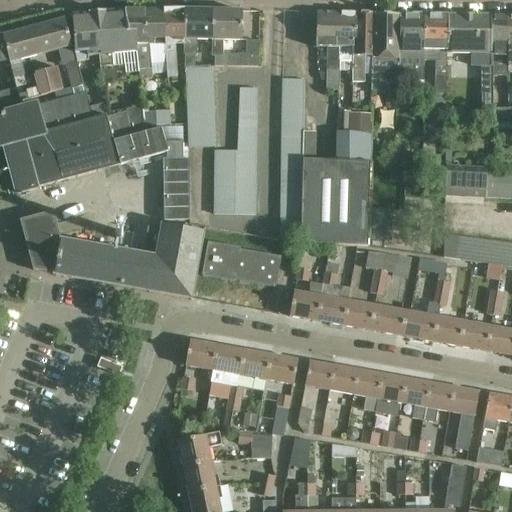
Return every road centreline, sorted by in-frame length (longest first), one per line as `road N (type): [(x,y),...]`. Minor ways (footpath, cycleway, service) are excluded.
road 1 (residential): [(511,383),(188,323),(175,331),(152,398)]
road 2 (residential): [(380,0),(511,4)]
road 3 (residential): [(102,511),(152,398)]
